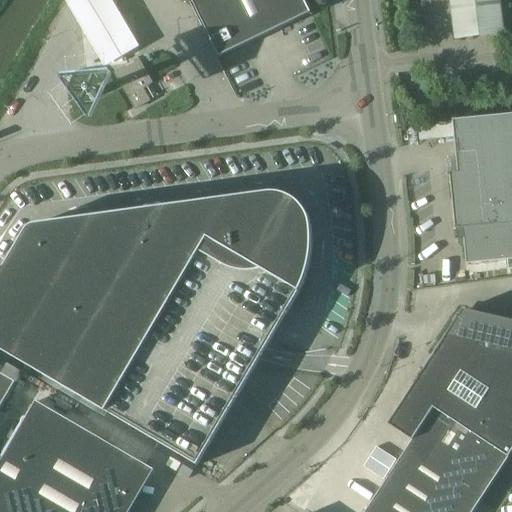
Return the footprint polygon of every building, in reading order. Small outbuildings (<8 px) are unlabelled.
[(189,0),(190,0),(189,0),(192,0),(220,57),(312,13),(305,0),(189,0)] [(504,33),(500,0),(451,0),(456,39),(504,33)] [(139,60),(125,68),(127,72),(129,75),(132,74),(143,67),(139,60)] [(143,67),(132,74),(136,82),(140,89),(143,88),(152,83),(143,67)] [(127,72),(125,68),(116,73),(118,77),(127,72)] [(136,82),(132,74),(129,75),(127,72),(118,77),(124,88),(136,82)] [(136,82),(124,88),(129,96),(140,89),(136,82)] [(136,109),(150,101),(143,88),(140,89),(129,96),(136,109)] [(453,156),(450,160),(452,174),(451,174),(457,230),(459,244),(462,247),(464,247),(466,247),(468,265),(511,260),(511,114),(454,121),(454,122),(456,137),(456,139),(458,156),(453,156)] [(308,274),(312,257),(313,248),(313,240),(313,231),(311,220),(306,210),(299,202),(290,196),(279,193),(269,193),(37,224),(32,227),(28,231),(0,277),(0,349),(198,466),(264,354),(277,332),(301,290),(308,274)] [(414,440),(366,511),(474,511),(481,502),(505,464),(508,460),(511,454),(511,323),(464,312),(449,335),(390,425),(414,440)] [(0,410),(17,382),(0,371),(0,410)] [(129,511),(154,470),(37,402),(0,464),(0,511),(129,511)]
